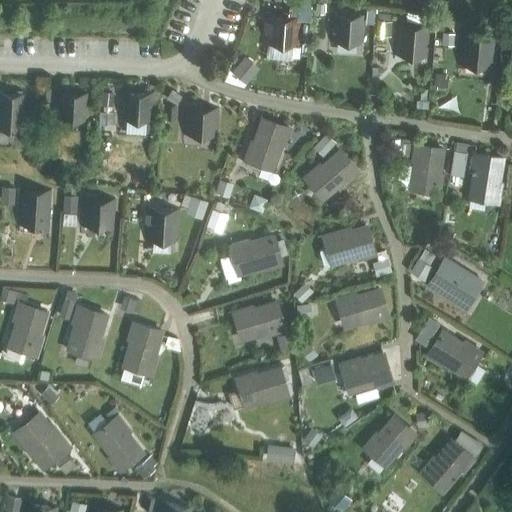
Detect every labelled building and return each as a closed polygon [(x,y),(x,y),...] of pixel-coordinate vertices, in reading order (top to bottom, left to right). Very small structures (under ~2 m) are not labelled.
[(365,14),(332,12),(330,40),(363,43),(365,14)] [(300,16),(267,14),(265,42),(298,45),(300,16)] [(430,24),(397,22),(394,54),(427,57),(430,24)] [(494,36),(461,33),(459,62),(492,65),(494,36)] [(237,52),(227,76),(247,83),(256,60),(237,52)] [(90,91),(57,89),(55,118),(88,120),(90,91)] [(154,91),(122,89),(120,118),(153,120),(154,91)] [(26,93),(0,91),(0,119),(17,121),(16,128),(23,129),(26,93)] [(218,107),(185,105),(184,134),(216,136),(218,107)] [(289,127),(263,117),(254,141),(252,140),(246,157),(262,163),(261,165),(272,169),(282,141),(284,141),(289,127)] [(323,154),(335,138),(323,130),(312,145),(323,154)] [(443,148),(415,143),(413,159),(415,159),(412,179),(427,181),(426,189),(439,191),(442,173),(439,172),(443,148)] [(452,147),(448,170),(463,172),(467,149),(452,147)] [(339,149),(320,165),(319,163),(305,175),(313,185),(319,180),(329,192),(337,185),(339,187),(358,170),(339,149)] [(503,157),(474,152),(472,168),(475,169),(471,188),(486,191),(485,198),(498,200),(501,182),(499,182),(503,157)] [(228,194),(232,181),(218,176),(214,190),(228,194)] [(50,189),(22,188),(20,216),(41,217),(40,225),(48,225),(50,189)] [(73,220),(76,193),(67,192),(64,219),(73,220)] [(190,193),(185,210),(201,215),(206,198),(190,193)] [(113,198),(85,196),(84,216),(105,217),(104,225),(111,226),(113,198)] [(180,208),(147,206),(145,239),(178,241),(180,208)] [(210,206),(205,221),(221,227),(226,211),(210,206)] [(351,227),(323,235),(327,248),(331,247),(336,261),(358,254),(359,256),(374,252),(366,225),(351,229),(351,227)] [(272,232),(248,239),(247,237),(230,242),(238,269),(264,261),(265,264),(280,260),(272,232)] [(420,275),(435,254),(424,246),(409,267),(420,275)] [(465,272),(443,259),(428,283),(442,292),(443,289),(460,300),(468,287),(475,291),(482,280),(466,270),(465,272)] [(379,287),(355,295),(354,292),(337,298),(341,310),(348,308),(352,323),(372,317),(372,319),(387,314),(379,287)] [(276,300),(252,307),(251,305),(233,310),(237,323),(245,321),(249,335),(268,329),(269,332),(284,327),(276,300)] [(47,310),(19,302),(15,316),(17,317),(9,344),(36,352),(42,335),(39,334),(47,310)] [(106,313),(79,304),(74,319),(77,320),(68,346),(95,355),(101,338),(98,337),(106,313)] [(161,329),(134,321),(129,337),(132,337),(124,366),(151,374),(157,354),(154,353),(161,329)] [(286,327),(274,332),(280,350),(292,346),(286,327)] [(463,343),(442,329),(427,354),(441,362),(442,360),(467,375),(476,362),(474,361),(480,350),(465,340),(463,343)] [(383,352),(359,360),(358,358),(341,363),(345,376),(352,373),(356,388),(376,382),(376,384),(391,379),(383,352)] [(328,355),(297,365),(303,382),(334,373),(328,355)] [(279,364),(255,371),(254,368),(237,374),(245,401),(271,393),(272,396),(287,391),(279,364)] [(51,426),(39,410),(13,430),(32,455),(34,453),(43,465),(69,445),(53,424),(51,426)] [(117,414),(107,422),(111,428),(100,438),(112,453),(110,455),(120,467),(142,450),(126,430),(128,428),(117,414)] [(393,415),(377,434),(375,432),(363,446),(373,455),(378,449),(390,459),(403,443),(404,445),(415,433),(393,415)] [(451,438),(435,458),(433,456),(421,470),(431,479),(436,473),(448,483),(461,467),(463,469),(473,456),(451,438)] [(141,473),(158,462),(150,451),(133,463),(141,473)] [(56,511),(58,506),(26,498),(22,511),(56,511)] [(190,511),(193,506),(161,498),(156,511),(190,511)] [(123,511),(125,508),(93,500),(89,511),(123,511)]
